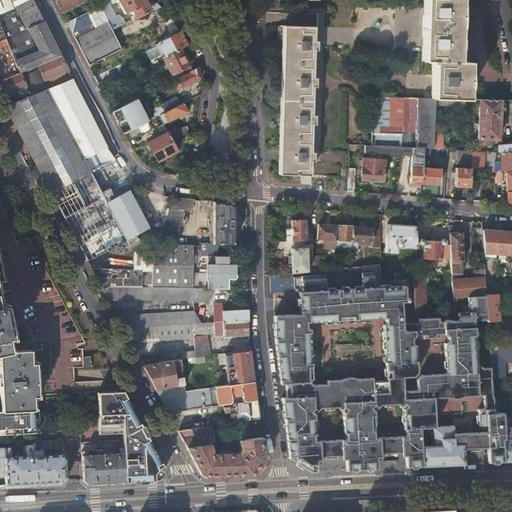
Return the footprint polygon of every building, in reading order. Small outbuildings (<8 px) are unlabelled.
[(33,0),(0,0),(0,80),(19,72),(38,65),(61,55),(33,0)] [(55,0),(62,12),(85,0),(55,0)] [(145,0),(117,0),(118,0),(125,13),(131,10),(134,15),(131,16),(133,18),(158,6),(154,1),(148,4),(145,0)] [(458,62),(460,0),(424,0),(423,61),(430,61),(430,63),(433,63),(432,98),(436,98),(466,99),(466,98),(468,98),(468,62),(458,62)] [(110,4),(108,1),(100,5),(113,28),(125,22),(123,17),(118,14),(116,15),(110,4)] [(107,21),(99,6),(67,22),(75,37),(107,21)] [(316,21),(286,20),(285,25),(284,40),(284,49),(283,77),(283,84),(282,115),(282,123),(281,151),(281,159),(280,173),(301,174),(311,175),(311,161),(314,161),(315,151),(312,151),(312,124),(316,124),(316,115),(313,114),(314,87),(317,87),(317,77),(314,77),(315,50),(318,50),(318,41),(315,41),(316,21)] [(121,48),(107,21),(75,37),(88,65),(121,48)] [(187,44),(180,32),(151,47),(153,51),(161,47),(165,55),(180,48),(187,44)] [(180,48),(165,55),(163,57),(172,75),(189,66),(180,48)] [(68,69),(61,55),(38,65),(44,79),(48,78),(52,76),(59,73),(63,71),(68,69)] [(143,56),(136,60),(139,67),(146,63),(143,56)] [(38,65),(19,72),(26,87),(30,95),(48,88),(44,79),(38,65)] [(201,78),(199,67),(190,71),(191,73),(179,79),(183,87),(187,85),(201,78)] [(19,72),(0,80),(0,89),(3,97),(6,95),(10,94),(18,90),(22,89),(26,87),(19,72)] [(60,76),(59,73),(52,76),(53,79),(54,82),(62,79),(60,76)] [(30,95),(6,105),(11,117),(87,260),(127,239),(107,202),(90,170),(113,158),(72,78),(48,88),(30,95)] [(183,87),(179,79),(174,82),(178,89),(183,87)] [(192,96),(187,85),(183,87),(178,89),(181,98),(184,97),(185,99),(192,96)] [(10,94),(11,96),(13,99),(20,96),(19,93),(18,90),(10,94)] [(119,98),(123,105),(136,99),(132,91),(119,98)] [(384,145),(386,97),(373,96),(371,145),(384,145)] [(177,97),(161,105),(165,112),(181,105),(177,97)] [(418,147),(424,147),(433,148),(434,133),(435,105),(436,98),(432,98),(420,97),(418,147)] [(148,121),(137,98),(136,99),(123,105),(112,111),(119,125),(130,119),(134,128),(138,125),(148,121)] [(499,138),(500,100),(480,99),(479,137),(480,138),(490,138),(499,138)] [(189,112),(184,103),(181,105),(165,112),(164,113),(168,122),(189,112)] [(165,124),(168,122),(164,113),(160,115),(165,124)] [(134,128),(123,132),(127,139),(141,132),(138,125),(134,128)] [(172,137),(189,134),(188,127),(168,131),(169,132),(172,137)] [(178,150),(172,137),(169,132),(149,142),(158,160),(178,150)] [(433,148),(444,148),(444,133),(434,133),(433,148)] [(511,151),(511,143),(499,144),(499,151),(511,151)] [(411,167),(423,168),(424,147),(418,147),(384,145),(371,145),(365,144),(365,152),(412,155),(411,167)] [(472,150),(458,149),(458,163),(471,164),(472,150)] [(471,164),(471,168),(484,169),(485,150),(472,150),(471,164)] [(511,168),(511,151),(499,151),(496,151),(497,169),(511,168)] [(362,168),(384,169),(384,160),(363,158),(362,168)] [(410,183),(422,183),(423,168),(411,167),(410,183)] [(455,186),(469,187),(471,168),(456,167),(455,186)] [(383,181),(384,169),(362,168),(361,179),(383,181)] [(423,168),(422,183),(436,185),(440,185),(441,169),(423,168)] [(129,190),(107,202),(127,239),(136,234),(149,227),(129,190)] [(196,199),(176,197),(155,242),(173,242),(173,236),(176,236),(176,229),(179,229),(179,223),(182,223),(183,215),(184,215),(184,209),(193,210),(194,200),(196,200),(196,199)] [(229,202),(211,200),(211,218),(209,218),(208,226),(211,226),(210,243),(216,243),(233,243),(233,206),(229,202)] [(311,208),(295,207),(295,215),(311,216),(311,208)] [(291,219),(292,240),(306,240),(306,234),(305,219),(291,219)] [(337,240),(338,225),(319,223),(317,238),(325,239),(325,244),(337,245),(337,240)] [(417,257),(415,226),(388,224),(386,251),(397,252),(397,246),(410,247),(409,256),(417,257)] [(353,226),(338,225),(337,240),(353,241),(353,226)] [(380,227),(353,226),(353,241),(372,242),(371,247),(381,248),(380,227)] [(511,231),(482,229),(483,253),(511,254),(511,231)] [(463,231),(449,232),(450,244),(451,258),(451,268),(451,273),(462,272),(462,260),(465,260),(463,231)] [(136,234),(127,239),(130,246),(139,241),(136,234)] [(451,258),(450,244),(444,244),(445,243),(446,241),(446,240),(445,239),(444,239),(443,239),(442,239),(441,240),(425,240),(424,239),(424,238),(422,238),(421,239),(420,240),(421,242),(422,243),(424,243),(424,242),(424,249),(424,258),(451,258)] [(353,241),(337,240),(337,245),(337,248),(353,250),(353,241)] [(210,243),(200,243),(200,256),(208,256),(216,256),(216,243),(210,243)] [(103,290),(109,286),(194,288),(195,245),(167,245),(155,245),(154,270),(91,268),(103,290)] [(291,248),(293,271),(308,270),(308,264),(307,247),(291,248)] [(320,255),(313,256),(313,264),(314,269),(321,268),(320,255)] [(216,256),(208,256),(208,272),(199,272),(199,280),(207,280),(207,287),(208,288),(214,288),(229,289),(229,286),(229,280),(229,274),(237,274),(236,272),(239,270),(239,266),(237,265),(237,263),(238,262),(238,257),(236,256),(216,256)] [(341,287),(327,288),(326,273),(295,275),(295,290),(284,290),(284,291),(287,291),(288,305),(300,305),(301,312),(275,313),(276,336),(283,403),(288,444),(289,453),(302,460),(312,465),(316,465),(316,455),(346,453),(347,468),(377,467),(376,452),(406,450),(406,460),(422,460),(421,446),(421,427),(434,427),(432,397),(483,395),(483,409),(478,409),(478,429),(482,432),(483,447),(487,447),(488,457),(504,456),(503,440),(504,440),(504,427),(503,418),(503,412),(494,413),(493,408),(491,366),(481,367),(476,368),(476,362),(474,335),(476,333),(477,332),(477,330),(475,328),(474,327),(474,320),(488,319),(487,294),(469,296),(470,311),(461,312),(459,314),(459,320),(439,320),(419,321),(403,322),(402,300),(409,300),(408,295),(406,296),(405,284),(376,286),(375,271),(363,271),(364,286),(349,287),(348,285),(346,284),(344,284),(341,286),(341,287)] [(462,272),(451,273),(452,280),(463,279),(462,272)] [(417,277),(415,277),(415,284),(425,282),(425,276),(417,276),(417,277)] [(464,296),(469,296),(487,294),(485,278),(463,279),(464,296)] [(453,297),(464,296),(463,279),(452,280),(452,284),(453,297)] [(416,313),(427,312),(425,282),(415,284),(416,313)] [(200,288),(194,288),(109,286),(103,290),(108,299),(195,300),(200,288)] [(208,288),(200,288),(195,300),(198,300),(198,302),(210,303),(210,296),(213,296),(214,288),(208,288)] [(498,294),(487,294),(488,319),(488,321),(499,320),(498,307),(498,294)] [(0,306),(0,339),(7,338),(12,337),(10,327),(16,326),(15,322),(9,323),(5,305),(1,306),(0,306)] [(248,321),(248,310),(223,311),(224,322),(248,321)] [(224,322),(223,311),(214,312),(215,319),(215,323),(216,323),(224,322)] [(275,313),(270,313),(270,327),(277,398),(284,457),(302,466),(309,470),(317,470),(316,465),(312,465),(302,460),(289,453),(288,444),(283,403),(276,336),(275,313)] [(202,324),(196,314),(117,317),(125,330),(194,325),(202,324)] [(249,335),(248,321),(224,322),(225,336),(225,337),(249,335)] [(225,336),(224,322),(216,323),(217,334),(215,334),(215,337),(225,336)] [(215,323),(210,324),(202,324),(194,325),(195,336),(208,335),(215,334),(217,334),(216,323),(215,323)] [(195,338),(195,336),(194,325),(125,330),(131,343),(195,338)] [(211,355),(208,335),(195,336),(195,338),(196,350),(197,357),(206,356),(211,355)] [(0,339),(0,353),(10,351),(7,338),(0,339)] [(490,345),(491,364),(507,363),(506,345),(490,345)] [(0,353),(0,397),(2,397),(4,411),(29,409),(31,409),(31,396),(32,396),(36,395),(35,385),(41,385),(41,381),(35,381),(34,363),(29,363),(28,350),(10,351),(0,353)] [(182,359),(197,357),(196,350),(180,352),(182,359)] [(255,381),(251,350),(225,353),(229,385),(255,381)] [(86,353),(79,354),(80,364),(87,363),(86,353)] [(139,358),(143,365),(157,363),(156,356),(139,358)] [(156,390),(184,385),(181,360),(157,363),(143,365),(156,390)] [(75,369),(75,380),(101,381),(101,369),(75,369)] [(257,399),(255,381),(229,385),(216,386),(217,390),(219,404),(224,404),(230,403),(257,399)] [(212,406),(210,391),(210,388),(185,392),(184,385),(156,390),(168,412),(212,406)] [(219,404),(217,390),(210,391),(212,406),(219,404)] [(117,391),(97,391),(100,434),(123,433),(134,433),(133,422),(117,391)] [(162,468),(123,391),(117,391),(133,422),(134,433),(123,433),(123,439),(123,447),(126,446),(126,439),(134,439),(134,447),(146,447),(159,471),(157,474),(142,476),(138,479),(125,480),(125,481),(156,480),(161,476),(162,472),(162,468)] [(260,419),(257,399),(230,403),(232,423),(240,422),(260,419)] [(232,423),(230,403),(224,404),(226,424),(232,423)] [(4,411),(0,411),(0,429),(25,428),(25,419),(30,419),(29,409),(4,411)] [(0,434),(35,433),(34,409),(31,409),(29,409),(30,419),(25,419),(25,428),(0,429),(0,434)] [(261,429),(260,419),(240,422),(242,432),(261,429)] [(423,464),(422,466),(463,463),(462,448),(462,444),(454,444),(453,433),(453,426),(434,427),(434,445),(421,446),(422,460),(423,464)] [(504,461),(511,460),(511,426),(507,427),(504,427),(504,440),(503,440),(504,456),(504,461)] [(192,428),(193,436),(213,433),(213,429),(208,430),(204,430),(204,427),(192,428)] [(421,427),(421,446),(434,445),(434,427),(421,427)] [(178,430),(187,447),(194,446),(193,436),(192,428),(178,430)] [(462,444),(462,448),(483,447),(482,432),(453,433),(454,444),(462,444)] [(214,443),(213,435),(213,433),(193,436),(194,446),(211,444),(214,443)] [(265,460),(262,436),(239,440),(240,447),(238,452),(232,452),(230,452),(215,453),(211,444),(194,446),(187,447),(200,473),(206,477),(253,474),(265,460)] [(82,455),(105,454),(117,453),(117,439),(81,441),(82,455)] [(124,452),(125,480),(138,479),(142,476),(157,474),(159,471),(146,447),(134,447),(134,439),(126,439),(126,446),(123,447),(124,452)] [(43,450),(64,449),(63,440),(43,441),(43,450)] [(106,482),(125,481),(125,480),(124,452),(117,453),(105,454),(106,482)] [(88,483),(106,482),(105,454),(82,455),(83,479),(88,483)] [(34,460),(35,486),(61,485),(65,480),(64,458),(44,459),(34,460)] [(5,479),(5,488),(35,486),(34,460),(30,460),(25,460),(12,461),(5,461),(4,461),(5,479)]
